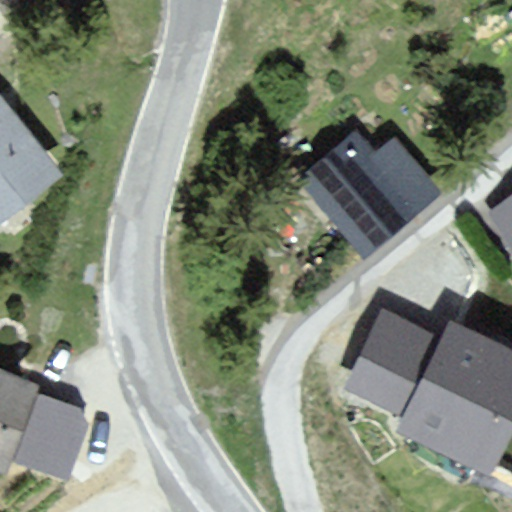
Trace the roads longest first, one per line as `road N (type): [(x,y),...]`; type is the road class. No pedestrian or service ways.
road 1 (tertiary): [(205,0),(135,252),(149,384),(225,511)]
road 2 (residential): [(511,146),(299,341),(279,389),(303,511)]
